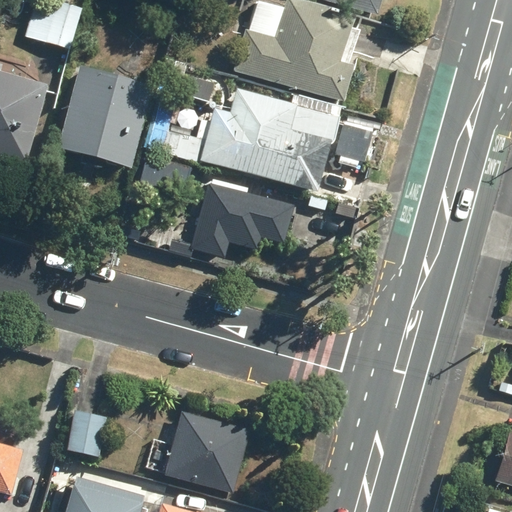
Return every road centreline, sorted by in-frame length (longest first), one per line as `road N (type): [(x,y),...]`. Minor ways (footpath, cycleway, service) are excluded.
road 1 (residential): [(394,385),(0,275)]
road 2 (primary): [(502,0),(394,385)]
road 3 (primary): [(394,385),(360,511)]
